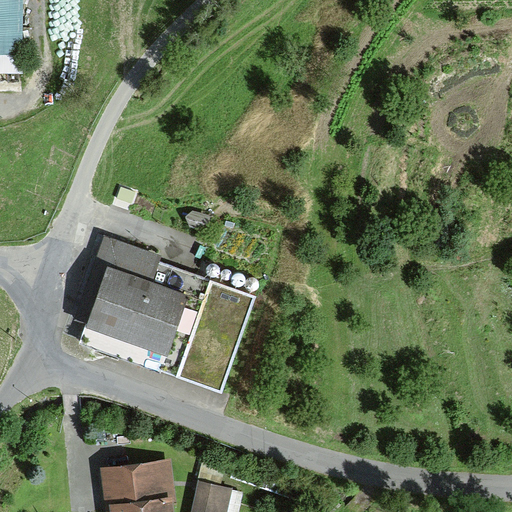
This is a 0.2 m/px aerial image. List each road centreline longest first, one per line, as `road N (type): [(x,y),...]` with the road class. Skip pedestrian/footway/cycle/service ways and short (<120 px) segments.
road 1 (unclassified): [(511,488),(346,473),(42,356)]
road 2 (unclassified): [(206,0),(115,106),(43,276)]
